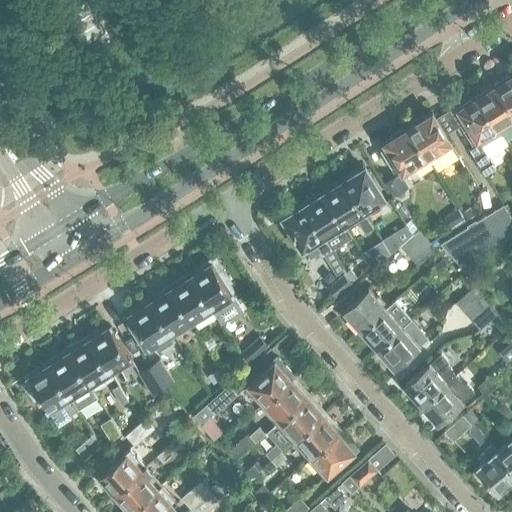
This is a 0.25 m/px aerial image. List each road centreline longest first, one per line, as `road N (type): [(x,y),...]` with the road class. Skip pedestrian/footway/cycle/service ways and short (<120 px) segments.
road 1 (secondary): [(78,251),(475,0)]
road 2 (secondary): [(432,0),(64,227)]
road 3 (residential): [(474,511),(300,317),(225,202)]
road 4 (residential): [(225,202),(511,25)]
road 5 (residential): [(0,343),(225,202)]
road 6 (residential): [(0,408),(77,511)]
